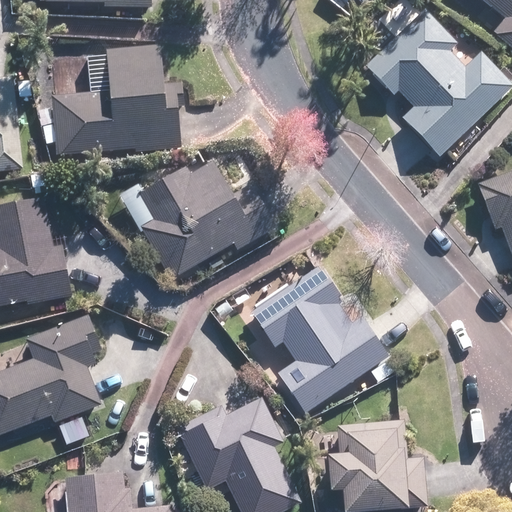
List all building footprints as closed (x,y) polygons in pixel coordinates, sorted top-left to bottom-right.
[(23,0),(25,17),(157,7),(156,0),(23,0)] [(359,0),(340,0),(353,9),(359,0)] [(511,0),(452,0),(511,53),(511,0)] [(433,166),(510,92),(429,9),(353,83),(433,166)] [(183,143),(166,46),(42,67),(59,164),(183,143)] [(0,173),(28,170),(19,76),(0,78),(0,173)] [(237,151),(137,204),(177,279),(277,226),(237,151)] [(511,178),(477,191),(505,271),(511,268),(511,178)] [(0,305),(77,291),(69,244),(57,246),(48,198),(0,206),(0,245),(0,246),(0,245),(0,305)] [(252,319),(314,410),(387,361),(326,270),(252,319)] [(0,433),(55,413),(58,422),(61,421),(70,445),(94,437),(84,411),(105,403),(91,365),(103,361),(99,350),(109,347),(96,312),(30,336),(38,357),(0,370),(0,433)] [(201,425),(239,511),(281,511),(305,501),(259,399),(201,425)] [(352,508),(422,496),(409,423),(339,435),(352,508)] [(128,486),(127,470),(71,473),(72,511),(174,511),(174,504),(136,506),(134,486),(128,486)]
